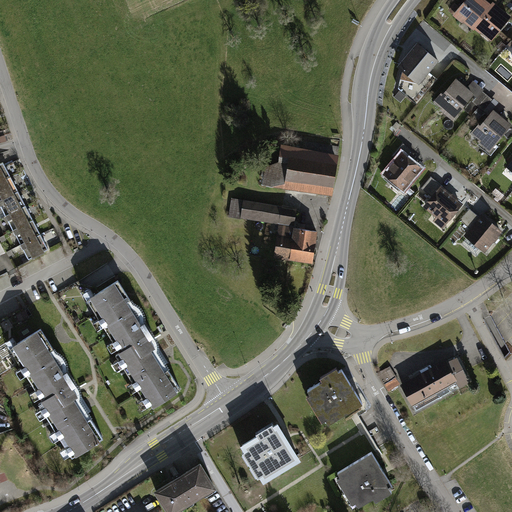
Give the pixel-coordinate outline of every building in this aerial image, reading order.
[(470,30),(489,6),(481,0),(465,0),(453,16),(470,30)] [(489,6),(470,30),(489,45),(510,19),(491,3),(489,6)] [(436,63),(415,45),(396,68),(417,86),(436,63)] [(473,95),(454,80),(442,96),(440,94),(432,103),(441,110),(439,113),(451,122),(473,95)] [(492,111),(470,137),(489,153),(511,127),(492,111)] [(339,153),(281,144),(278,162),(265,167),(263,184),(332,195),(339,153)] [(415,155),(403,146),(393,158),(394,160),(381,176),(403,193),(422,169),(411,160),(415,155)] [(50,248),(4,159),(0,161),(0,200),(29,258),(50,248)] [(463,205),(440,187),(422,209),(435,220),(432,223),(442,231),(463,205)] [(279,223),(294,226),(297,206),(283,204),(282,205),(231,197),(229,216),(241,218),(279,223)] [(502,234),(481,216),(478,219),(469,212),(460,223),(469,230),(462,238),(484,256),(502,234)] [(289,259),(294,226),(279,223),(274,257),(289,259)] [(294,226),(289,259),(313,262),(318,229),(294,226)] [(180,393),(116,284),(88,300),(152,409),(180,393)] [(101,441),(37,332),(9,348),(73,457),(101,441)] [(444,361),(401,386),(417,415),(470,384),(454,358),(446,363),(444,361)] [(311,399),(307,401),(324,429),(362,406),(339,369),(320,380),(322,384),(308,393),(311,399)] [(275,424),(241,446),(265,484),(300,461),(275,424)] [(371,455),(338,476),(361,511),(394,490),(371,455)] [(200,466),(155,495),(165,511),(184,511),(217,492),(200,466)]
